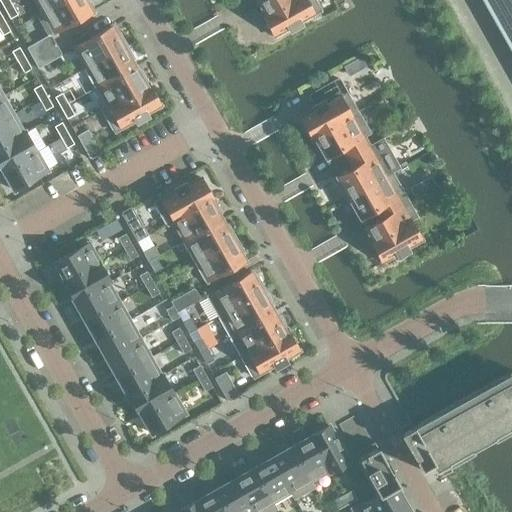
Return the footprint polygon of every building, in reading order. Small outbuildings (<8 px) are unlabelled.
[(0,0),(0,2),(3,8),(11,4),(8,0),(0,0)] [(34,0),(42,12),(62,0),(34,0)] [(89,3),(87,0),(62,0),(42,12),(54,33),(91,12),(87,5),(89,3)] [(261,14),(273,36),(287,28),(289,31),(301,25),(299,21),(319,10),(313,0),(258,0),(257,1),(263,12),(261,14)] [(511,0),(485,0),(511,47),(511,0)] [(9,19),(17,14),(11,4),(3,8),(9,19)] [(9,31),(3,20),(0,21),(0,31),(2,35),(9,31)] [(74,46),(85,67),(125,45),(118,31),(115,32),(111,25),(74,46)] [(54,45),(49,35),(26,47),(32,58),(54,45)] [(59,57),(60,56),(54,45),(32,58),(37,68),(59,56),(59,57)] [(85,67),(97,87),(134,66),(131,60),(133,58),(125,45),(85,67)] [(25,58),(19,47),(11,51),(17,62),(25,58)] [(31,69),(25,58),(17,62),(23,73),(31,69)] [(101,109),(102,111),(148,84),(140,70),(137,72),(134,66),(97,87),(107,106),(101,109)] [(299,117),(309,134),(355,108),(338,78),(312,93),(317,102),(311,106),(313,109),(299,117)] [(46,95),(40,84),(32,89),(38,99),(46,95)] [(148,84),(102,111),(113,131),(134,120),(136,123),(162,108),(148,84)] [(67,103),(61,93),(54,97),(60,108),(67,103)] [(46,95),(38,99),(44,110),(52,106),(46,95)] [(0,121),(12,114),(2,96),(0,96),(0,121)] [(74,114),(67,103),(60,108),(66,119),(74,114)] [(325,157),(337,151),(341,148),(347,158),(374,143),(374,142),(368,146),(362,136),(369,133),(355,108),(309,134),(318,152),(321,150),(325,157)] [(22,132),(12,114),(0,121),(0,146),(25,132),(24,131),(22,132)] [(53,126),(59,137),(67,133),(61,122),(53,126)] [(87,129),(76,135),(89,158),(100,152),(87,129)] [(0,170),(35,151),(25,132),(0,146),(0,170)] [(73,144),(67,133),(59,137),(66,148),(73,144)] [(352,167),(336,176),(340,183),(337,185),(345,199),(391,172),(374,143),(347,158),(352,167)] [(0,170),(0,172),(2,171),(13,190),(47,170),(35,151),(0,170)] [(391,172),(345,199),(353,212),(355,211),(359,218),(376,209),(381,218),(408,202),(391,172)] [(154,203),(166,224),(212,198),(200,177),(186,185),(184,182),(173,188),(175,192),(154,203)] [(173,222),(183,240),(221,219),(217,213),(220,212),(212,198),(166,224),(166,225),(173,222)] [(408,202),(381,218),(365,227),(371,239),(368,240),(381,262),(395,254),(397,257),(408,251),(406,247),(421,239),(410,220),(416,216),(408,202)] [(136,241),(147,235),(132,209),(133,209),(132,207),(120,214),(121,215),(136,241)] [(183,240),(195,260),(235,238),(227,224),(224,225),(221,219),(183,240)] [(131,244),(125,233),(117,238),(123,249),(131,244)] [(242,252),(235,238),(195,260),(206,281),(244,260),(240,253),(242,252)] [(64,281),(62,282),(62,283),(99,262),(87,243),(53,262),(64,281)] [(130,259),(137,255),(131,244),(123,249),(130,259)] [(152,244),(141,250),(147,261),(155,257),(158,255),(152,244)] [(161,268),(155,257),(147,261),(153,272),(161,268)] [(99,262),(62,283),(73,302),(109,281),(99,262)] [(152,282),(146,271),(138,275),(144,286),(152,282)] [(206,295),(218,316),(264,290),(256,276),(254,278),(250,271),(206,295)] [(109,281),(73,302),(84,320),(118,301),(108,283),(110,282),(109,281)] [(151,297),(158,293),(152,282),(144,286),(151,297)] [(172,305),(176,312),(197,300),(199,299),(192,288),(191,289),(170,301),(172,305)] [(218,316),(229,336),(273,311),(269,305),(272,304),(264,290),(218,316)] [(118,301),(84,320),(94,339),(128,320),(118,301)] [(179,317),(176,312),(172,305),(165,310),(171,321),(179,317)] [(229,336),(240,356),(286,330),(279,316),(276,317),(273,311),(229,336)] [(182,322),(188,333),(196,329),(189,318),(182,322)] [(128,320),(94,339),(105,358),(139,339),(128,320)] [(184,338),(178,327),(170,332),(176,342),(184,338)] [(286,330),(240,356),(252,376),(273,365),(275,368),(286,362),(284,358),(298,350),(286,330)] [(182,353),(190,349),(184,338),(176,342),(182,353)] [(207,349),(201,338),(193,342),(199,353),(207,349)] [(139,339),(105,358),(116,377),(150,357),(139,339)] [(199,353),(205,364),(213,359),(207,349),(199,353)] [(150,357),(116,377),(126,396),(162,375),(162,374),(160,375),(150,357)] [(198,380),(205,376),(199,365),(191,369),(198,380)] [(224,371),(214,378),(226,399),(225,399),(226,400),(238,394),(237,392),(236,393),(224,371)] [(162,375),(126,396),(137,414),(173,394),(162,375)] [(204,391),(211,387),(205,376),(198,380),(204,391)] [(434,471),(446,464),(447,465),(471,451),(470,450),(471,450),(492,438),(493,439),(511,428),(511,388),(508,381),(428,426),(416,433),(412,426),(399,433),(420,470),(430,464),(434,471)] [(173,394),(137,414),(137,415),(140,414),(150,433),(184,414),(173,394)] [(328,425),(308,436),(329,472),(349,461),(328,425)] [(308,436),(290,447),(312,487),(313,487),(310,480),(327,471),(328,473),(329,472),(308,436)] [(384,461),(376,447),(376,446),(363,454),(364,454),(357,458),(377,494),(397,483),(391,473),(393,471),(387,459),(384,461)] [(290,447),(271,458),(294,498),(312,487),(290,447)] [(271,458),(252,468),(275,509),(275,508),(272,502),(289,492),(293,498),(294,498),(271,458)] [(252,468),(233,479),(251,511),(268,511),(275,509),(252,468)] [(251,511),(233,479),(214,489),(227,511),(251,511)] [(390,511),(405,504),(402,498),(395,486),(397,484),(397,483),(377,494),(350,509),(352,511),(390,511)] [(227,511),(214,489),(196,500),(202,511),(227,511)] [(351,490),(341,495),(346,504),(356,498),(351,490)] [(337,509),(346,504),(341,495),(332,501),(337,509)] [(202,511),(196,500),(177,511),(202,511)]
